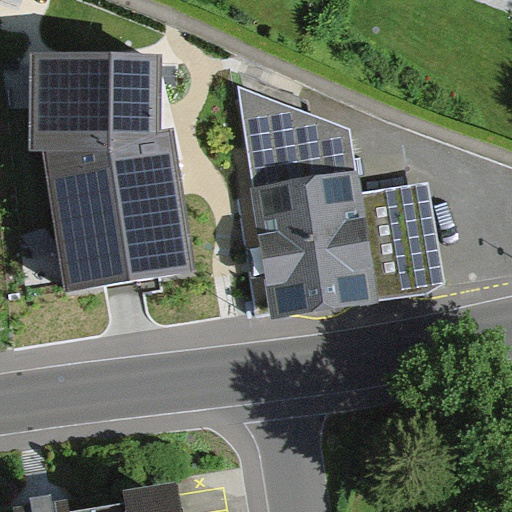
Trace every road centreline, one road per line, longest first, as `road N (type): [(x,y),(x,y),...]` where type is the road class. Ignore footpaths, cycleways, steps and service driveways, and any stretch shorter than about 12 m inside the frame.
road 1 (tertiary): [(0,410),(282,369)]
road 2 (tertiary): [(282,369),(511,330)]
road 3 (residential): [(282,369),(302,511)]
